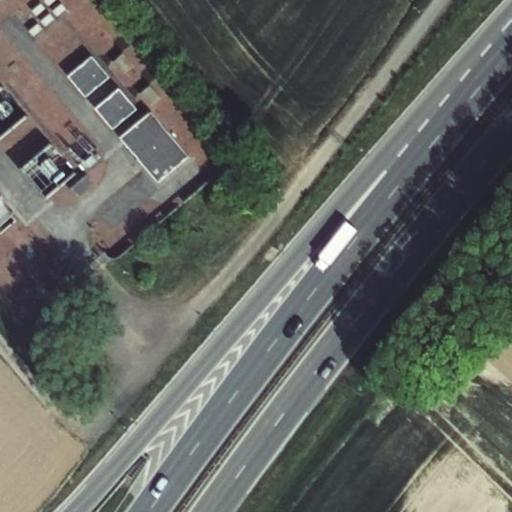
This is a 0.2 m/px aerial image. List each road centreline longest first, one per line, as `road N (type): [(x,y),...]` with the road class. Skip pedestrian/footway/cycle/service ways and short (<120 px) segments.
road 1 (track): [(0,367),(94,444),(463,0)]
road 2 (trunk): [(478,88),(374,169),(77,511)]
road 3 (trunk): [(478,88),(147,511)]
road 4 (trunk): [(211,511),(511,127)]
